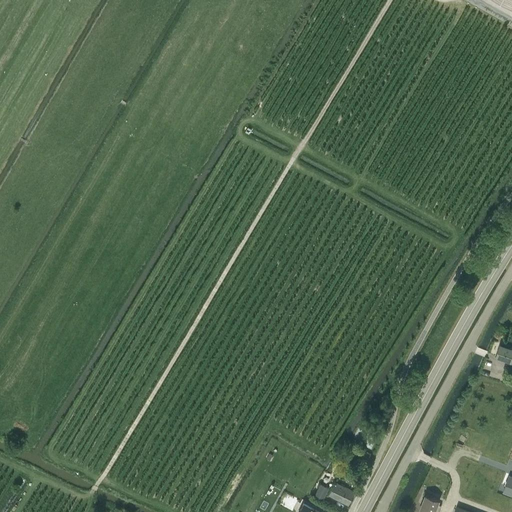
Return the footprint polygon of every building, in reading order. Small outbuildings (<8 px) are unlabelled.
[(511,348),(500,344),(496,356),(511,361),(511,358),(511,348)] [(364,450),(360,458),(367,461),(370,453),(364,450)] [(511,454),(503,458),(506,465),(511,462),(511,454)] [(511,479),(506,478),(501,494),(511,497),(511,479)] [(349,504),(356,491),(335,481),(329,494),(349,504)] [(322,483),(316,493),(314,496),(323,501),(330,487),(322,483)] [(437,511),(438,511),(441,505),(437,503),(439,500),(425,495),(419,511),(434,511),(437,511)] [(321,511),(304,502),(298,511),(321,511)]
